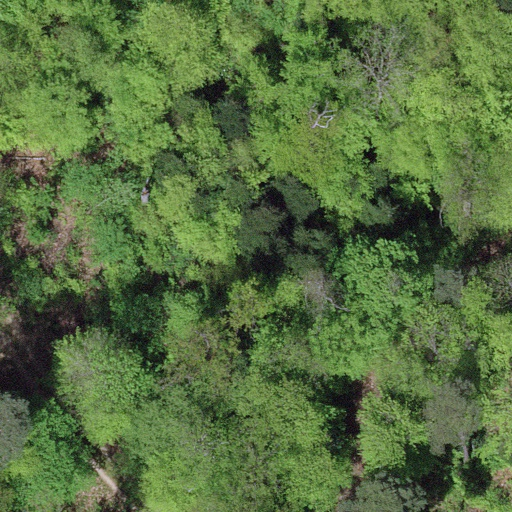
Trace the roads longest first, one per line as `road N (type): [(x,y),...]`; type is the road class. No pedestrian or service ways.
road 1 (track): [(344,511),(371,431),(421,326),(463,256),(511,213)]
road 2 (track): [(138,511),(60,425),(0,322)]
